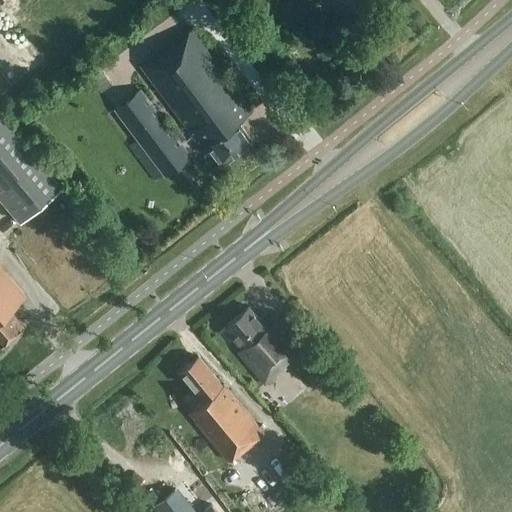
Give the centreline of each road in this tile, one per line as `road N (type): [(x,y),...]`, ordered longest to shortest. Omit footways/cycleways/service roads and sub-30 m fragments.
road 1 (primary): [(0,446),(270,230)]
road 2 (primary): [(511,19),(374,130),(279,213),(270,230)]
road 3 (primary): [(270,230),(288,226),(392,153),(511,51)]
road 4 (unknown): [(167,312),(260,410),(274,451),(264,469),(177,493)]
